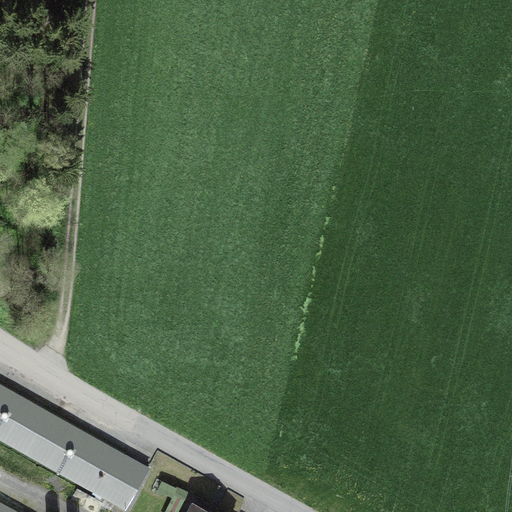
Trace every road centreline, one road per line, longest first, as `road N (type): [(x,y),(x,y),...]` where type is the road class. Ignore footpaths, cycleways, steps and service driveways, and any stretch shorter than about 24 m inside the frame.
road 1 (track): [(51,376),(92,0)]
road 2 (tertiary): [(290,511),(0,341)]
